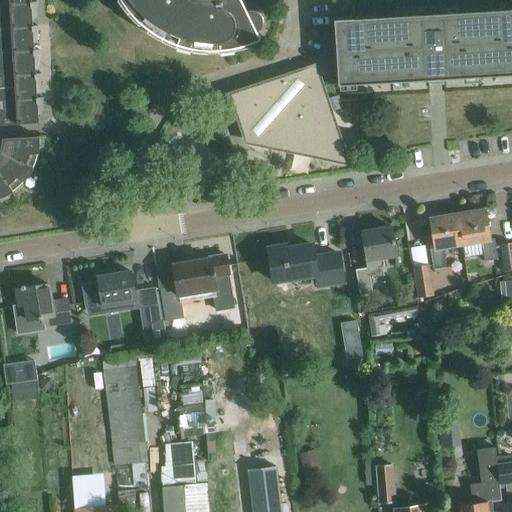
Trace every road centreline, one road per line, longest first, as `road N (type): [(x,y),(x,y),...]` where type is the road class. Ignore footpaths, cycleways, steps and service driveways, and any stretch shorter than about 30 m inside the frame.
road 1 (residential): [(151,229),(511,171)]
road 2 (residential): [(151,229),(141,170),(155,122),(188,92),(281,50),(294,30),(296,0)]
road 3 (residential): [(0,253),(151,229)]
